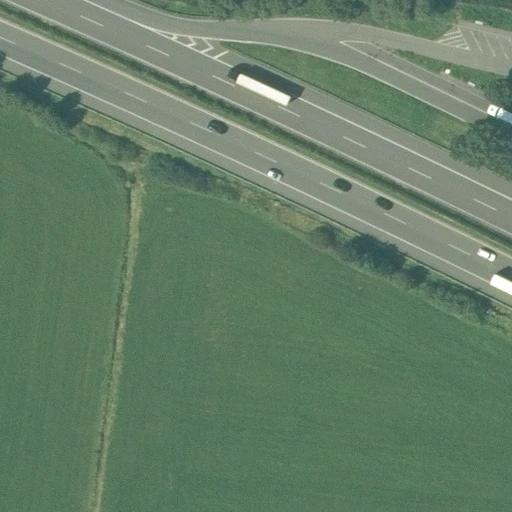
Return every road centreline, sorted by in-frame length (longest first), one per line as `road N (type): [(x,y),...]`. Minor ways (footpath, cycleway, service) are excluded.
road 1 (motorway): [(0,30),(511,271)]
road 2 (motorway): [(511,210),(51,0)]
road 3 (motorway): [(257,28),(131,14),(97,0)]
